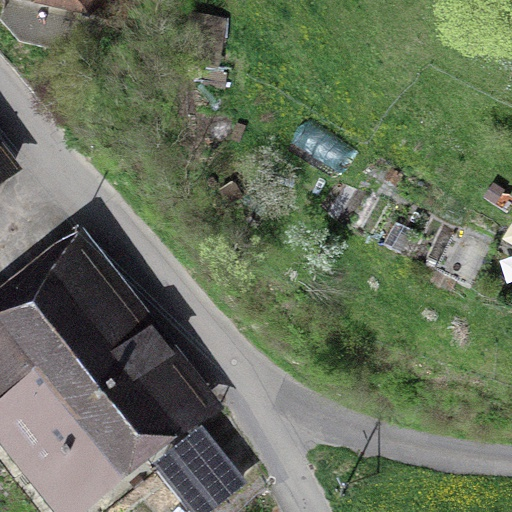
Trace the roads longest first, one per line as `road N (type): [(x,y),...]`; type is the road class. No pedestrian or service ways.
road 1 (residential): [(0,87),(283,415)]
road 2 (residential): [(283,415),(473,460),(511,461)]
